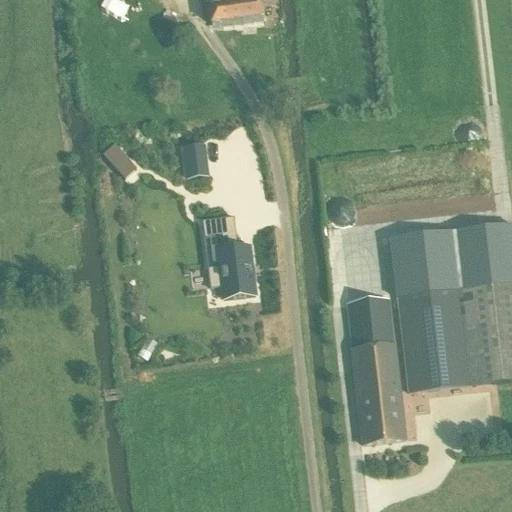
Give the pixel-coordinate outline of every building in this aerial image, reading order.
[(209,0),(210,9),(212,27),(264,20),(262,2),(258,3),(257,0),(209,0)] [(115,148),(103,158),(124,182),(136,172),(115,148)] [(203,150),(184,152),(186,169),(188,181),(207,179),(205,167),(203,150)] [(234,220),(202,224),(204,241),(222,239),(224,254),(218,255),(220,273),(208,274),(211,291),(222,290),(224,303),(233,302),(246,301),(246,300),(255,299),(249,251),(240,252),(240,251),(238,252),(234,220)] [(511,384),(511,230),(391,244),(397,303),(408,395),(472,388),(472,390),(493,387),(511,384)] [(394,348),(389,303),(347,307),(352,352),(353,352),(364,448),(404,443),(401,417),(399,404),(393,348),(394,348)]
